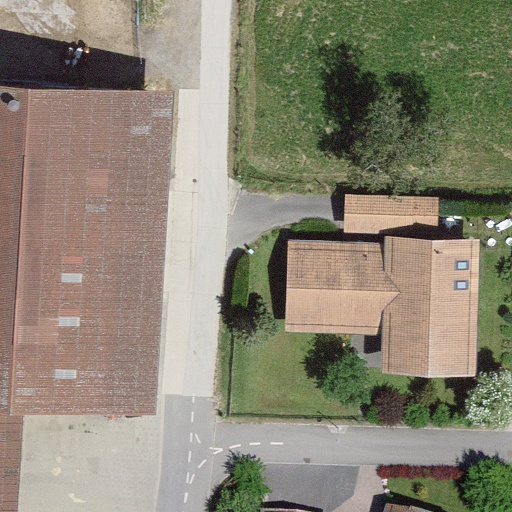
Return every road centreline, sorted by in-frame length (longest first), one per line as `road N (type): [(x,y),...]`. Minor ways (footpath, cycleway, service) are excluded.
road 1 (track): [(222,0),(180,443)]
road 2 (residential): [(511,452),(180,443),(171,511)]
